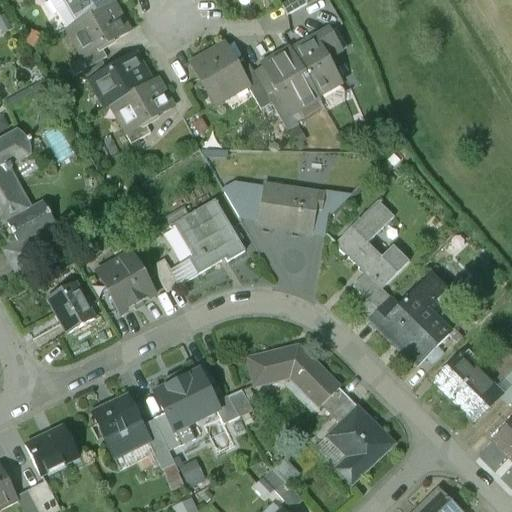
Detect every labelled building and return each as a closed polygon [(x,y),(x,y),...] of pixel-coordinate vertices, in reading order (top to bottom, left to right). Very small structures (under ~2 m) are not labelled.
[(62,0),(67,8),(58,13),(68,31),(113,5),(117,3),(115,0),(62,0)] [(300,0),(292,0),(280,7),(286,17),(304,7),(300,0)] [(113,5),(72,28),(81,44),(78,46),(84,58),(101,48),(128,32),(113,5)] [(304,7),(286,17),(291,28),(310,17),(304,7)] [(313,41),(300,49),(301,50),(292,55),(316,97),(338,85),(325,62),(339,54),(326,31),(312,39),(313,41)] [(84,58),(81,59),(87,70),(102,61),(107,58),(101,48),(84,58)] [(223,48),(192,66),(209,94),(226,98),(233,94),(231,91),(244,84),(238,73),(223,48)] [(290,52),(282,57),(279,56),(273,59),(273,62),(264,67),(278,92),(288,110),(299,104),(307,105),(317,99),(316,97),(292,55),(290,52)] [(107,71),(91,81),(98,93),(101,91),(110,107),(115,104),(150,84),(134,56),(107,71)] [(87,70),(83,72),(89,82),(91,81),(107,71),(102,61),(87,70)] [(266,99),(249,68),(238,73),(244,84),(260,111),(270,105),(266,99)] [(150,84),(115,104),(124,118),(120,121),(127,133),(144,123),(171,108),(156,81),(150,84)] [(278,92),(266,99),(270,105),(286,133),(298,127),(288,110),(278,92)] [(7,122),(0,126),(0,139),(13,131),(7,122)] [(127,133),(125,134),(131,145),(150,134),(144,123),(127,133)] [(18,133),(0,142),(0,227),(1,230),(8,226),(18,244),(26,239),(27,241),(57,224),(45,204),(33,211),(10,171),(13,169),(12,166),(31,156),(30,149),(28,142),(23,137),(18,133)] [(318,196),(262,188),(256,227),(313,235),(316,213),(318,196)] [(215,203),(171,229),(172,231),(177,228),(195,258),(190,262),(199,278),(227,262),(229,264),(245,255),(215,203)] [(381,260),(367,246),(392,220),(377,205),(334,248),(364,277),(353,289),(368,304),(369,305),(381,292),(408,265),(392,249),(381,260)] [(328,215),(316,213),(313,235),(324,237),(328,215)] [(18,244),(3,253),(16,276),(40,263),(27,241),(26,239),(18,244)] [(131,257),(99,276),(122,317),(154,298),(131,257)] [(181,288),(166,262),(153,269),(168,295),(181,288)] [(396,311),(381,326),(382,327),(397,341),(399,339),(407,347),(401,353),(417,369),(448,338),(448,337),(424,314),(444,294),(428,279),(396,311)] [(76,287),(49,302),(69,337),(95,322),(76,287)] [(381,292),(369,305),(368,304),(359,312),(368,321),(387,302),(389,300),(381,292)] [(387,302),(368,321),(378,331),(382,327),(381,326),(396,311),(387,302)] [(462,340),(454,332),(448,337),(448,338),(456,346),(462,340)] [(305,357),(292,352),(250,363),(256,387),(291,380),(321,410),(323,409),(340,392),(305,357)] [(462,358),(433,386),(452,404),(453,403),(468,419),(494,393),(493,392),(475,373),(476,371),(475,370),(480,366),(467,353),(462,358)] [(511,373),(493,392),(494,393),(509,407),(511,403),(511,373)] [(199,374),(157,396),(176,434),(219,412),(199,374)] [(340,392),(323,409),(332,418),(348,401),(340,392)] [(130,398),(107,410),(94,417),(107,444),(129,433),(130,434),(144,427),(130,398)] [(393,447),(357,410),(328,439),(338,449),(343,444),(353,455),(345,463),(360,480),(393,447)] [(511,420),(490,443),(511,464),(511,420)] [(48,439),(28,449),(43,480),(80,461),(67,434),(49,443),(48,439)] [(189,489),(207,481),(199,461),(180,469),(189,489)] [(3,471),(0,472),(0,511),(1,511),(0,511),(9,511),(21,506),(3,471)] [(273,472),(263,482),(276,496),(286,486),(273,472)] [(295,511),(303,504),(286,486),(276,496),(291,511),(295,511)] [(456,511),(439,493),(418,511),(456,511)] [(192,511),(188,503),(173,510),(174,511),(192,511)]
